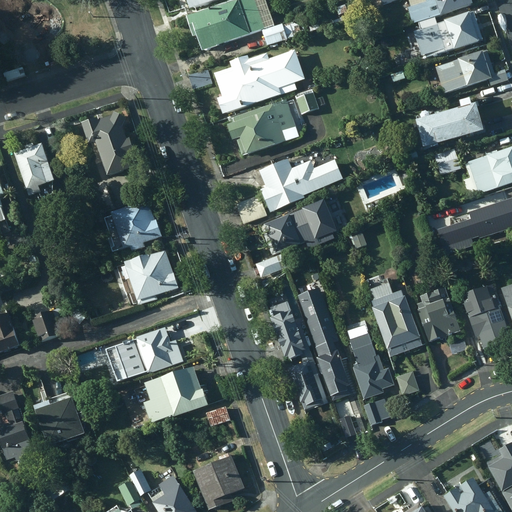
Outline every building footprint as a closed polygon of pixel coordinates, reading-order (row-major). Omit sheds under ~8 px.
[(183,0),(187,11),(218,0),(183,0)] [(259,8),(256,0),(243,0),(237,2),(236,0),(184,17),(190,38),(194,36),(200,52),(248,34),(251,33),(263,29),(257,9),(259,8)] [(406,8),(412,24),(472,5),(470,0),(372,0),(375,7),(396,0),(407,0),(409,7),(406,8)] [(343,6),(335,9),(340,23),(348,20),(343,6)] [(424,56),(425,59),(452,50),(452,51),(482,41),(473,12),(436,25),(434,19),(417,24),(420,30),(413,33),(421,57),(424,56)] [(281,25),(261,31),(266,47),(287,40),(286,39),(300,34),(296,21),(281,26),(281,25)] [(494,74),(486,51),(435,67),(443,95),(488,81),(489,87),(508,81),(504,70),(494,74)] [(215,100),(220,116),(279,96),(279,95),(293,91),(288,77),(283,79),(275,53),(265,56),(265,55),(247,61),(246,57),(227,63),(229,69),(212,75),(220,99),(215,100)] [(207,69),(187,76),(193,92),(212,85),(207,69)] [(393,74),(395,82),(405,78),(402,71),(393,74)] [(313,94),(295,99),(300,115),(318,110),(313,94)] [(285,100),(228,120),(229,125),(225,126),(230,142),(235,140),(240,156),(298,138),(297,136),(304,133),(293,100),(286,102),(285,100)] [(414,121),(421,149),(478,133),(479,135),(486,133),(483,124),(480,125),(474,104),(470,105),(468,100),(458,103),(460,109),(414,121)] [(97,142),(103,140),(115,174),(142,165),(138,154),(141,153),(135,136),(133,137),(129,125),(132,117),(119,111),(118,114),(104,119),(103,116),(89,121),(97,142)] [(43,185),(60,179),(48,142),(39,145),(38,141),(29,144),(30,148),(19,152),(34,196),(45,192),(43,185)] [(462,182),(468,198),(511,183),(511,147),(467,163),(468,165),(465,166),(470,180),(462,182)] [(453,150),(433,156),(440,177),(460,170),(453,150)] [(6,178),(1,160),(0,160),(0,207),(10,205),(6,194),(12,192),(7,177),(6,178)] [(302,197),(341,180),(332,162),(312,170),(309,162),(290,170),(286,160),(257,172),(264,188),(259,190),(268,213),(303,199),(302,197)] [(266,217),(258,196),(235,205),(242,225),(266,217)] [(153,199),(120,211),(132,248),(138,246),(139,250),(151,247),(149,242),(167,237),(162,219),(160,219),(153,199)] [(511,229),(511,199),(500,203),(509,231),(511,229)] [(509,231),(500,203),(470,212),(479,240),(509,231)] [(324,230),(317,212),(301,217),(299,212),(298,212),(262,227),(273,255),(290,248),(320,236),(320,235),(318,232),(324,230)] [(368,220),(364,215),(353,222),(357,228),(368,220)] [(354,250),(366,246),(359,228),(349,233),(351,237),(350,238),(354,250)] [(458,248),(454,234),(438,240),(442,253),(458,248)] [(177,273),(171,250),(142,259),(143,263),(133,266),(145,300),(184,287),(180,272),(177,273)] [(284,254),(254,265),(259,279),(289,268),(284,254)] [(299,271),(288,275),(291,283),(302,280),(299,271)] [(421,347),(403,297),(401,298),(400,292),(392,295),(388,285),(368,291),(372,302),(370,303),(372,309),(370,310),(385,351),(386,351),(389,359),(421,347)] [(478,338),(482,350),(509,340),(498,308),(490,286),(464,295),(467,302),(462,304),(463,305),(462,306),(465,315),(466,315),(467,319),(466,319),(473,339),(478,338)] [(511,286),(500,290),(511,324),(511,286)] [(422,309),(416,311),(427,343),(441,338),(442,340),(451,337),(450,336),(459,333),(444,288),(418,297),(422,309)] [(460,292),(452,295),(455,305),(464,302),(460,292)] [(289,315),(284,299),(267,305),(272,321),(289,315)] [(90,317),(78,305),(72,313),(83,324),(90,317)] [(65,307),(34,318),(43,342),(64,334),(65,307)] [(0,354),(27,345),(15,312),(0,316),(0,354)] [(330,403),(352,396),(323,317),(304,324),(317,359),(314,360),(330,403)] [(138,378),(187,361),(180,340),(176,342),(171,327),(162,330),(160,324),(142,330),(144,336),(141,337),(145,351),(131,355),(138,378)] [(367,338),(349,344),(355,366),(352,367),(353,369),(351,370),(363,401),(382,394),(381,391),(393,386),(387,370),(382,372),(377,357),(374,357),(367,338)] [(463,341),(449,346),(451,355),(466,351),(463,341)] [(288,370),(285,370),(298,405),(300,405),(304,417),(324,410),(311,373),(312,372),(309,363),(307,364),(306,361),(314,358),(311,350),(297,355),(296,351),(289,354),(289,355),(283,357),(288,370)] [(199,389),(193,372),(145,388),(149,401),(141,403),(151,429),(174,421),(174,422),(208,410),(202,393),(200,394),(199,389)] [(412,373),(395,379),(402,397),(418,391),(412,373)] [(12,423),(1,426),(10,459),(19,457),(21,464),(32,461),(31,458),(39,455),(25,408),(22,409),(17,391),(0,396),(6,415),(10,414),(12,423)] [(83,410),(78,396),(75,397),(43,409),(42,410),(51,436),(54,445),(55,445),(90,432),(87,422),(91,421),(86,409),(83,410)] [(383,400),(362,407),(369,427),(381,423),(381,421),(390,418),(383,400)] [(229,407),(211,412),(215,426),(233,420),(229,407)] [(349,417),(337,421),(344,440),(355,436),(349,417)] [(511,442),(510,440),(497,447),(500,453),(485,462),(506,499),(511,495),(511,442)] [(224,462),(201,470),(214,510),(239,502),(236,493),(251,488),(240,457),(236,458),(235,453),(222,458),(224,462)] [(135,475),(144,496),(155,491),(146,470),(135,475)] [(471,475),(441,494),(452,511),(501,511),(487,489),(482,493),(471,475)] [(203,511),(188,483),(185,485),(180,477),(166,484),(172,495),(161,502),(166,511),(203,511)] [(45,489),(53,502),(71,492),(62,478),(45,489)] [(136,481),(124,487),(132,506),(144,500),(136,481)] [(397,511),(395,509),(390,511),(424,511),(417,500),(398,511),(397,511)]
